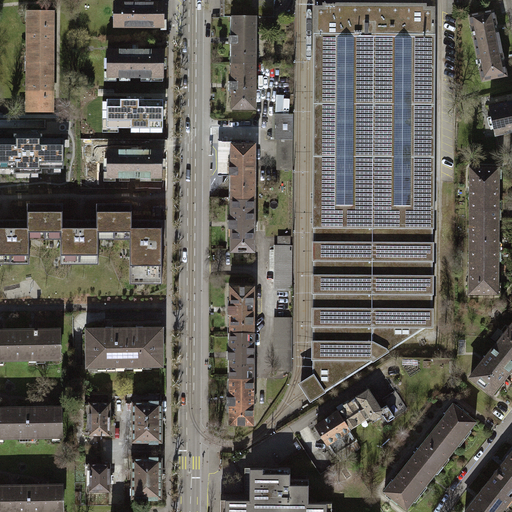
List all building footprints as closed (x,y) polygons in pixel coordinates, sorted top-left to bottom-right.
[(271,0),(221,0),(221,17),(230,17),(254,17),(271,17),(271,0)] [(163,3),(113,3),(113,27),(163,27),(163,3)] [(310,400),(426,327),(433,327),(433,309),(432,309),(432,294),(433,294),(433,275),(432,275),(432,260),(433,260),(433,243),(432,243),(432,228),(433,228),(435,8),(426,8),(426,5),(417,5),(408,4),(408,8),(341,7),(341,4),(332,4),(323,4),(323,7),(315,7),(313,227),(314,227),(314,241),(313,241),(313,260),(314,260),(314,274),(313,274),(313,293),(314,293),(314,307),(313,307),(313,326),(314,326),(313,341),(312,359),(313,359),(313,375),(301,382),(300,385),(305,392),(310,400)] [(476,48),(501,43),(498,27),(494,10),(469,15),(476,48)] [(28,11),(27,61),(52,62),(53,11),(28,11)] [(230,44),(230,63),(253,63),(254,17),(230,17),(230,36),(228,36),(227,44),(230,44)] [(501,43),(476,48),(482,81),(507,76),(504,59),(501,43)] [(136,50),(106,50),(107,78),(162,77),(162,50),(136,50)] [(52,111),(52,62),(27,61),(27,111),(52,111)] [(253,109),(253,63),(230,63),(230,82),(227,82),(227,90),(230,90),(229,109),(253,109)] [(277,96),(276,114),(289,114),(290,100),(284,99),(284,96),(277,96)] [(136,100),(107,100),(106,126),(162,127),(162,100),(136,100)] [(511,100),(487,106),(493,135),(511,131),(511,100)] [(273,140),(277,140),(294,140),(293,114),(289,114),(276,114),(273,114),(273,140)] [(13,134),(13,139),(0,138),(0,168),(13,169),(13,174),(41,174),(41,169),(63,169),(63,139),(42,139),(42,134),(13,134)] [(293,169),(294,140),(277,140),(277,169),(293,169)] [(216,175),(227,175),(227,166),(229,166),(229,143),(229,141),(216,141),(216,175)] [(253,144),(229,143),(229,166),(227,166),(227,175),(229,175),(229,198),(252,198),(253,144)] [(136,150),(107,150),(107,176),(163,176),(163,150),(136,150)] [(469,189),(469,209),(499,209),(499,200),(495,200),(496,178),(499,178),(499,169),(496,169),(496,167),(469,167),(469,189)] [(252,251),(252,198),(229,198),(229,220),(226,220),(226,228),(229,228),(229,251),(252,251)] [(28,239),(45,239),(45,203),(28,203),(28,219),(9,219),(0,219),(0,263),(28,264),(28,239)] [(98,239),(115,239),(115,204),(97,204),(97,220),(79,220),(63,220),(63,203),(45,203),(45,239),(60,239),(60,263),(98,263),(98,239)] [(132,204),(115,204),(115,239),(130,239),(130,283),(162,283),(162,220),(132,220),(132,210),(132,204)] [(469,209),(468,251),(499,251),(499,241),(495,241),(495,219),(499,219),(499,209),(469,209)] [(274,249),(274,282),(290,282),(290,249),(274,249)] [(498,262),(499,251),(468,251),(468,273),(468,292),(498,292),(498,282),(495,282),(495,262),(498,262)] [(228,314),(228,332),(252,332),(252,286),(228,286),(228,305),(225,305),(225,314),(228,314)] [(273,318),(273,332),(289,332),(289,318),(273,318)] [(511,322),(495,344),(511,357),(511,322)] [(109,329),(88,329),(88,333),(86,333),(86,341),(87,341),(87,366),(91,366),(91,368),(97,368),(97,365),(125,365),(125,329),(115,329),(109,329)] [(160,367),(160,329),(140,329),(125,329),(125,365),(151,365),(151,367),(160,367)] [(2,331),(0,330),(0,358),(60,358),(60,330),(34,330),(34,334),(33,334),(6,334),(3,334),(2,331)] [(251,378),(252,332),(228,332),(228,351),(225,351),(225,359),(228,359),(228,378),(251,378)] [(289,370),(289,332),(273,332),(273,370),(289,370)] [(511,369),(511,357),(495,344),(469,377),(490,393),(491,392),(494,395),(500,387),(497,385),(510,368),(511,369)] [(251,424),(251,378),(228,378),(228,396),(225,396),(225,404),(228,404),(227,424),(251,424)] [(386,421),(393,417),(385,405),(379,409),(366,389),(342,405),(343,407),(337,411),(348,429),(363,418),(366,422),(378,414),(382,415),(386,421)] [(381,399),(385,405),(393,417),(405,409),(395,394),(393,391),(381,399)] [(90,403),(85,403),(85,434),(110,433),(110,403),(107,403),(107,393),(90,393),(90,403)] [(150,402),(133,402),(133,441),(149,440),(149,443),(158,443),(158,441),(161,441),(161,402),(158,402),(158,400),(150,400),(150,402)] [(445,414),(429,434),(450,450),(473,422),(465,416),(467,413),(461,408),(459,410),(451,404),(444,413),(445,414)] [(0,436),(28,436),(28,408),(13,408),(0,408),(0,436)] [(40,408),(28,408),(28,436),(62,435),(61,408),(40,408)] [(347,429),(348,429),(337,411),(315,426),(326,443),(347,429)] [(338,461),(359,448),(347,429),(326,443),(333,454),(334,454),(338,461)] [(429,477),(450,450),(429,434),(407,462),(428,478),(429,477)] [(511,450),(488,480),(511,498),(511,450)] [(150,458),(133,458),(133,497),(149,497),(149,499),(158,499),(158,496),(161,496),(161,458),(159,458),(159,456),(150,456),(150,458)] [(405,508),(428,478),(407,462),(392,481),(390,480),(383,490),(390,496),(389,498),(395,503),(397,501),(405,508)] [(109,464),(90,464),(91,490),(109,490),(109,464)] [(288,468),(248,468),(247,499),(218,498),(218,511),(329,511),(330,502),(306,502),(306,479),(288,479),(288,468)] [(506,508),(511,500),(511,498),(488,480),(462,511),(497,511),(503,505),(506,508)] [(0,511),(29,511),(29,486),(13,486),(0,486),(0,511)] [(29,486),(29,511),(63,511),(63,486),(41,486),(29,486)]
